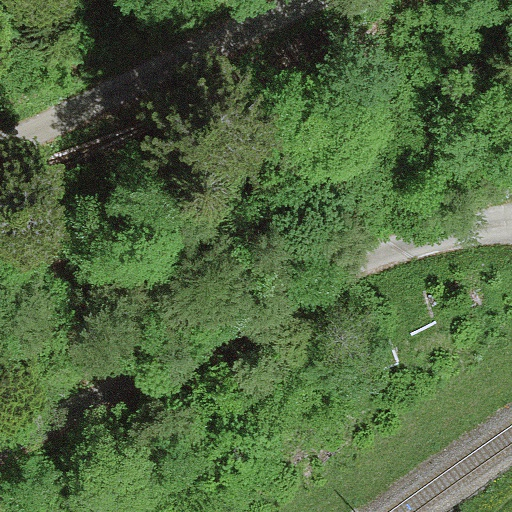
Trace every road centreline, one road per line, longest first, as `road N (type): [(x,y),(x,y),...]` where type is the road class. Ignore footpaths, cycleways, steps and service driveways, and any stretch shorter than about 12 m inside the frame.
road 1 (unclassified): [(511,227),(441,237),(285,297),(0,452)]
road 2 (unclassified): [(0,155),(311,0)]
